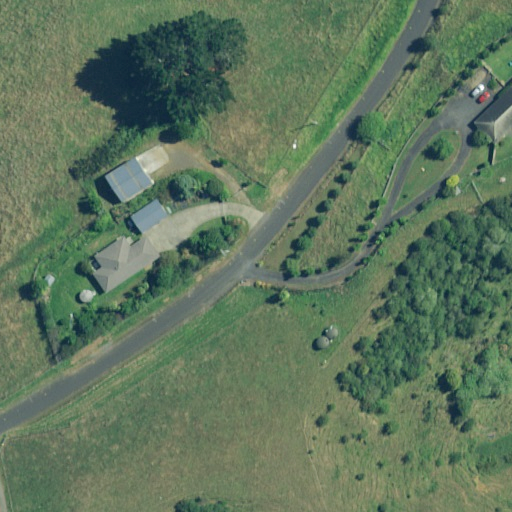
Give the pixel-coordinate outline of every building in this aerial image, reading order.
[(511,87),(476,123),(497,145),(511,130),(511,87)] [(155,184),(139,158),(108,177),(124,203),(155,184)] [(171,217),(160,200),(133,217),(144,234),(171,217)] [(162,259),(148,237),(134,246),(128,237),(97,257),(104,268),(95,274),(107,293),(162,259)] [(179,249),(173,241),(160,251),(166,259),(179,249)] [(98,299),(92,287),(78,295),(84,307),(98,299)]
